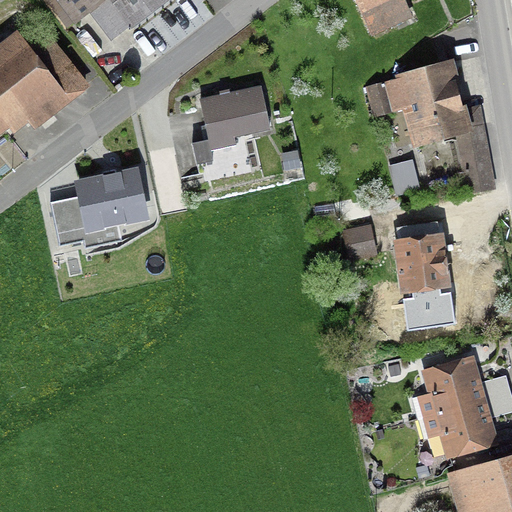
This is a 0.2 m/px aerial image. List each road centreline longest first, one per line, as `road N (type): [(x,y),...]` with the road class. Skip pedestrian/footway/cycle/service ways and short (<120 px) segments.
road 1 (residential): [(254,0),(0,196)]
road 2 (tertiary): [(488,0),(511,136)]
